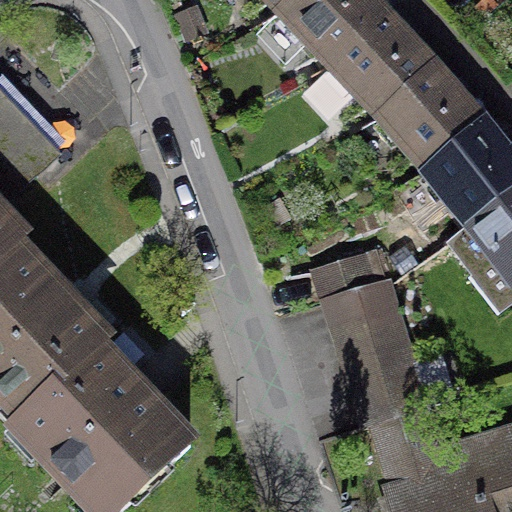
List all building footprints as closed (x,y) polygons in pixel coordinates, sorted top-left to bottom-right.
[(294,0),(265,0),(280,14),(294,0)] [(294,0),(280,14),(329,67),(383,16),(368,0),(294,0)] [(433,69),(408,42),(383,16),(329,67),(379,120),(433,69)] [(457,97),(433,69),(379,120),(425,173),(481,125),(457,97)] [(0,262),(15,248),(16,250),(23,243),(0,218),(0,207),(53,158),(20,124),(0,102),(0,262)] [(481,125),(425,173),(469,228),(511,194),(511,163),(504,154),(481,125)] [(511,194),(469,228),(448,245),(474,278),(493,262),(511,286),(511,194)] [(98,351),(99,353),(106,346),(78,315),(84,309),(74,299),(64,289),(58,294),(16,250),(15,248),(0,262),(0,400),(20,422),(22,423),(98,351)] [(327,303),(387,285),(377,254),(317,272),(322,288),(327,303)] [(374,425),(423,410),(424,410),(387,285),(327,303),(347,365),(367,427),(374,425)] [(125,380),(99,353),(98,351),(22,423),(20,422),(7,435),(8,436),(14,430),(91,511),(123,511),(190,449),(145,401),(151,396),(141,385),(131,375),(125,380)] [(437,455),(423,410),(374,425),(396,492),(387,495),(388,498),(399,495),(402,507),(404,511),(511,511),(511,432),(448,453),(447,452),(437,455)]
